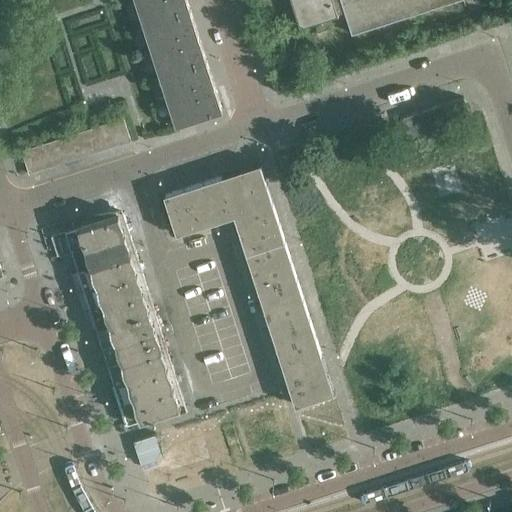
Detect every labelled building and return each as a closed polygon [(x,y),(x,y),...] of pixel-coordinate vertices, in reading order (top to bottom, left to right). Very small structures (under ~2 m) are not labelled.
[(190,8),(187,0),(135,0),(143,23),(190,8)] [(338,12),(345,10),(352,32),(453,0),(292,0),(300,26),(339,14),(338,12)] [(207,59),(190,8),(143,23),(160,74),(207,59)] [(223,110),(207,59),(160,74),(176,125),(223,110)] [(470,116),(464,96),(446,102),(452,122),(470,116)] [(435,127),(428,108),(403,116),(409,136),(435,127)] [(131,139),(124,116),(114,119),(121,142),(131,139)] [(121,142),(114,119),(103,123),(111,146),(121,142)] [(111,146),(103,123),(93,126),(100,149),(111,146)] [(100,149),(93,126),(83,129),(90,152),(100,149)] [(90,152),(83,129),(73,133),(80,155),(90,152)] [(80,155),(73,133),(63,136),(70,159),(80,155)] [(70,159),(63,136),(52,139),(60,162),(70,159)] [(60,162),(52,139),(42,142),(49,165),(60,162)] [(49,165),(42,142),(32,146),(39,169),(49,165)] [(39,169),(32,146),(22,149),(29,172),(39,169)] [(339,155),(337,148),(330,150),(332,157),(339,155)] [(273,201),(261,162),(202,180),(215,220),(234,214),(273,201)] [(215,220),(202,180),(183,187),(196,226),(215,220)] [(196,226),(183,187),(164,193),(177,232),(196,226)] [(295,268),(273,201),(234,214),(256,280),(295,268)] [(186,404),(130,232),(124,211),(66,230),(66,231),(53,235),(60,254),(72,250),(127,423),(186,404)] [(302,290),(295,268),(256,280),(263,303),(302,290)] [(309,312),(302,290),(263,303),(270,325),(309,312)] [(316,334),(309,312),(270,325),(277,346),(316,334)] [(322,352),(316,334),(277,346),(283,365),(307,357),(322,352)] [(325,361),(322,352),(307,357),(310,367),(325,361)] [(283,365),(289,385),(328,372),(325,361),(310,367),(307,357),(283,365)] [(335,392),(328,372),(289,385),(296,404),(335,392)] [(161,434),(138,441),(146,464),(169,457),(161,434)]
